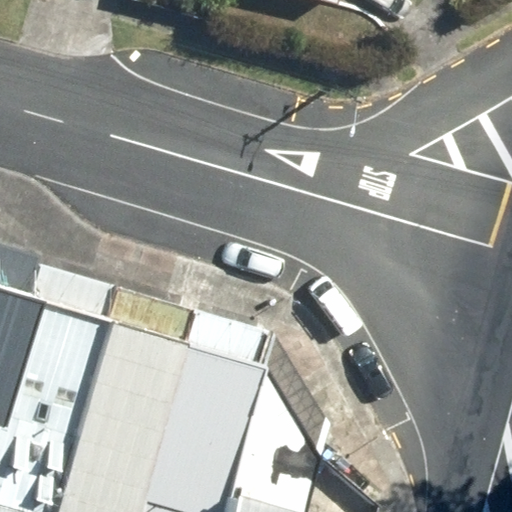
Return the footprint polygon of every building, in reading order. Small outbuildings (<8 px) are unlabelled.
[(0,331),(13,287),(0,282),(0,331)] [(12,511),(13,509),(21,511),(33,511),(91,309),(13,287),(0,331),(0,511),(12,511)] [(33,511),(117,511),(170,332),(91,309),(33,511)] [(201,511),(250,355),(170,332),(117,511),(201,511)] [(306,446),(250,355),(201,511),(364,511),(370,492),(306,446)]
